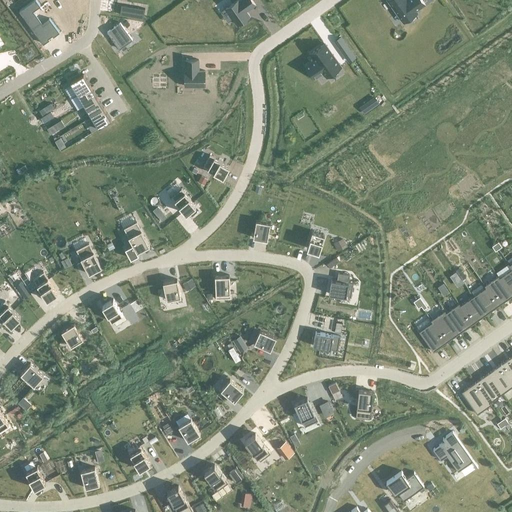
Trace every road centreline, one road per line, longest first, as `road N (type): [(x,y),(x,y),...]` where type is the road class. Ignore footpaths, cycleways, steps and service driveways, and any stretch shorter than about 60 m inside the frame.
road 1 (residential): [(330,0),(258,53),(256,147),(231,204),(184,257)]
road 2 (residential): [(0,501),(47,506),(120,494),(191,460),(268,391)]
road 3 (residential): [(511,325),(438,376),(344,371),(268,391)]
road 4 (residential): [(268,391),(300,327),(307,281),(288,262),(184,257)]
road 5 (residential): [(184,257),(81,296),(14,345),(0,366)]
road 6 (residential): [(0,93),(89,37),(94,0)]
road 7 (residential): [(418,433),(354,463),(326,511)]
